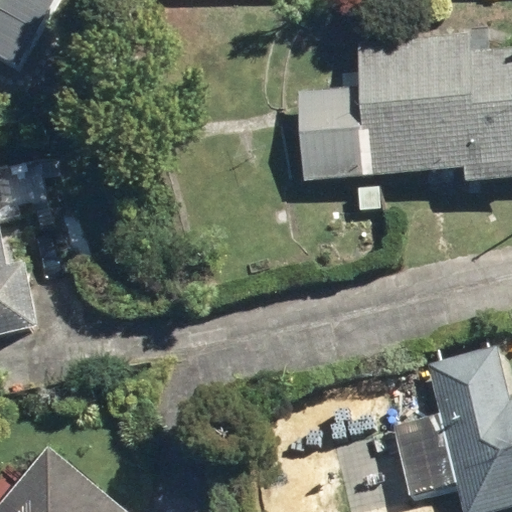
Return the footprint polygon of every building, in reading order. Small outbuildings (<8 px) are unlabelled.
[(0,0),(0,66),(21,79),(65,0),(0,0)] [(67,77),(85,85),(95,60),(76,52),(67,77)] [(470,189),(471,201),(511,200),(511,70),(476,71),(476,53),(335,58),(337,103),(301,104),(306,195),(470,189)] [(0,359),(45,351),(32,282),(11,286),(0,232),(0,359)] [(511,511),(511,411),(500,362),(428,378),(441,427),(393,438),(409,511),(458,500),(460,511),(511,511)] [(108,511),(51,462),(7,511),(108,511)]
